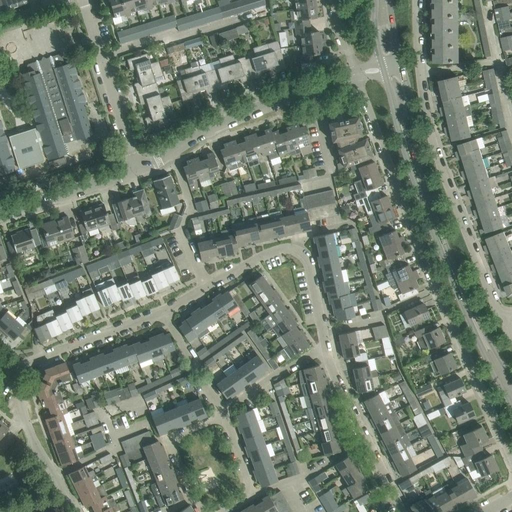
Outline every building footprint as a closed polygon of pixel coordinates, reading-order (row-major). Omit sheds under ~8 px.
[(0,0),(0,12),(28,3),(26,0),(0,0)] [(109,0),(115,18),(121,16),(123,22),(128,20),(126,17),(127,17),(121,0),(109,0)] [(133,0),(121,0),(127,17),(131,16),(130,13),(137,11),(133,0)] [(145,0),(133,0),(137,11),(144,9),(145,11),(149,10),(145,0)] [(157,0),(145,0),(149,10),(153,9),(152,6),(159,4),(157,0)] [(241,0),(236,2),(239,13),(244,11),(241,0)] [(250,10),(246,0),(242,0),(241,0),(244,11),(250,10)] [(294,0),(296,10),(317,7),(315,0),(314,0),(294,0)] [(434,54),(434,63),(455,62),(454,0),(433,0),(433,3),(437,3),(437,9),(433,9),(433,18),(437,18),(437,24),(434,24),(434,33),(437,33),(437,39),(434,39),(434,48),(437,48),(437,54),(434,54)] [(230,4),(219,7),(223,18),(233,15),(230,4)] [(508,6),(495,9),(496,15),(510,12),(508,6)] [(219,7),(208,10),(212,22),(223,18),(219,7)] [(294,21),(295,28),(308,26),(307,20),(317,18),(316,14),(318,14),(317,7),(296,10),(298,20),(294,21)] [(203,12),(197,14),(201,25),(206,23),(203,12)] [(510,12),(496,15),(498,22),(511,20),(510,12)] [(197,14),(192,16),(195,27),(201,25),(197,14)] [(168,17),(163,19),(166,30),(172,28),(168,17)] [(186,17),(181,19),(184,30),(190,28),(186,17)] [(163,19),(158,20),(161,31),(166,30),(163,19)] [(0,34),(22,27),(21,24),(20,24),(20,23),(19,22),(18,22),(0,28),(0,34)] [(147,24),(141,25),(145,36),(150,35),(147,24)] [(141,25),(136,27),(139,38),(145,36),(141,25)] [(308,26),(295,28),(296,35),(300,35),(302,45),(322,42),(321,35),(319,36),(319,31),(309,33),(308,26)] [(126,42),(123,31),(117,33),(120,44),(126,42)] [(227,32),(219,34),(222,43),(230,40),(227,32)] [(511,35),(501,38),(502,44),(511,42),(511,35)] [(188,41),(184,43),(186,49),(203,44),(201,38),(188,41)] [(303,56),(299,57),(300,64),(313,62),(312,55),(322,54),(321,50),(323,50),(322,42),(302,45),(303,56)] [(511,42),(502,44),(503,51),(511,49),(511,42)] [(184,43),(166,48),(168,54),(186,49),(184,43)] [(267,44),(260,46),(268,71),(274,69),(275,73),(286,69),(283,60),(280,49),(270,52),(267,44)] [(255,57),(246,60),(252,80),(262,77),(261,73),(268,71),(260,46),(253,48),(255,57)] [(0,175),(16,171),(13,161),(17,160),(20,169),(44,162),(41,152),(45,151),(48,160),(64,155),(68,153),(65,143),(79,139),(91,136),(82,106),(86,104),(72,62),(65,65),(62,56),(61,55),(60,54),(59,54),(52,57),(50,56),(49,57),(38,61),(36,60),(36,62),(28,64),(28,65),(27,65),(27,66),(27,67),(28,72),(21,74),(20,73),(19,73),(19,74),(18,74),(18,75),(19,79),(22,78),(35,119),(39,130),(26,135),(24,130),(18,132),(19,137),(6,141),(0,121),(0,175)] [(134,70),(136,76),(161,68),(159,61),(150,64),(147,54),(127,60),(130,71),(134,70)] [(233,55),(226,57),(233,81),(240,79),(241,83),(252,80),(246,60),(235,63),(233,55)] [(221,67),(211,70),(217,91),(228,87),(227,84),(233,81),(226,57),(218,59),(221,67)] [(167,59),(159,61),(161,67),(169,65),(167,59)] [(198,65),(191,67),(199,92),(205,90),(207,94),(217,91),(211,70),(201,73),(198,65)] [(176,81),(180,92),(183,101),(194,98),(193,94),(199,92),(191,67),(179,71),(182,79),(176,81)] [(161,68),(136,76),(138,83),(134,84),(138,94),(158,88),(156,83),(164,80),(163,76),(161,68)] [(484,75),(485,80),(496,78),(494,68),(483,71),(484,75)] [(436,88),(436,92),(460,87),(457,76),(439,81),(440,86),(436,88)] [(496,78),(485,80),(487,90),(492,89),(498,88),(496,78)] [(460,87),(436,92),(437,96),(442,95),(444,101),(462,97),(460,87)] [(158,88),(138,94),(141,105),(145,104),(147,110),(171,103),(169,96),(161,98),(158,88)] [(487,95),(489,100),(500,98),(498,88),(492,89),(493,93),(487,95)] [(440,108),(441,112),(464,107),(462,97),(444,101),(445,106),(440,108)] [(500,98),(489,100),(490,105),(495,104),(496,108),(492,109),(492,110),(502,108),(500,98)] [(171,103),(147,110),(149,117),(145,118),(148,129),(169,123),(165,113),(174,110),(171,103)] [(464,107),(441,112),(442,116),(447,115),(448,121),(466,117),(464,107)] [(502,108),(492,110),(493,115),(492,115),(493,121),(504,118),(502,108)] [(358,117),(328,123),(332,142),(336,141),(337,144),(333,145),(335,151),(337,150),(342,163),(337,164),(338,170),(344,167),(349,165),(355,163),(372,157),(366,139),(361,140),(360,136),(362,136),(358,117)] [(444,127),(445,132),(469,127),(466,117),(448,121),(449,126),(444,127)] [(504,118),(493,121),(494,125),(500,124),(501,128),(506,127),(504,118)] [(295,125),(293,126),(299,144),(304,155),(312,152),(310,145),(304,127),(300,128),(299,126),(296,127),(295,125)] [(287,132),(284,133),(290,152),(291,156),(301,153),(302,156),(304,155),(299,144),(293,126),(289,127),(289,129),(287,130),(287,132)] [(469,127),(445,132),(446,136),(451,135),(453,141),(471,137),(469,127)] [(266,135),(262,136),(268,154),(270,160),(280,156),(276,146),(277,146),(272,133),(270,129),(267,130),(268,132),(265,133),(266,135)] [(497,138),(499,143),(510,140),(507,130),(502,132),(503,136),(497,138)] [(275,132),(272,133),(277,146),(276,146),(280,156),(285,155),(284,153),(289,152),(291,156),(290,152),(284,133),(279,135),(278,133),(276,134),(275,132)] [(245,142),(242,143),(247,157),(248,161),(252,160),(251,155),(257,153),(251,135),(246,137),(247,139),(244,140),(245,142)] [(253,135),(251,135),(257,153),(261,152),(262,156),(267,154),(269,160),(270,160),(268,154),(262,136),(257,138),(256,136),(254,137),(253,135)] [(455,152),(457,156),(479,149),(476,139),(458,145),(460,150),(455,152)] [(511,145),(510,140),(499,143),(502,152),(508,151),(511,149),(511,145)] [(232,141),(230,142),(236,159),(238,167),(243,166),(243,163),(248,161),(247,157),(242,143),(237,145),(236,143),(233,144),(232,141)] [(220,150),(223,160),(226,168),(228,168),(229,170),(238,167),(236,159),(230,142),(226,144),(227,146),(224,147),(225,149),(220,150)] [(479,149),(457,156),(458,160),(463,159),(464,164),(482,158),(479,149)] [(208,159),(205,160),(210,178),(215,177),(214,172),(219,171),(213,153),(207,155),(208,159)] [(49,162),(50,166),(50,167),(51,167),(52,168),(53,168),(65,163),(66,163),(66,162),(66,161),(65,157),(49,162)] [(198,158),(193,159),(199,178),(200,182),(210,178),(205,160),(199,162),(198,158)] [(461,171),(463,175),(485,168),(482,158),(464,164),(466,170),(461,171)] [(187,166),(183,167),(189,185),(195,184),(193,179),(199,178),(193,159),(189,161),(190,163),(187,164),(187,166)] [(363,179),(378,174),(374,162),(359,168),(363,179)] [(485,168),(463,175),(464,180),(469,178),(471,184),(488,178),(485,168)] [(16,174),(0,179),(2,183),(2,184),(3,184),(3,185),(4,185),(4,184),(16,181),(16,180),(17,180),(18,179),(18,178),(16,174)] [(353,195),(355,201),(367,197),(365,191),(383,185),(378,174),(363,179),(353,183),(357,193),(353,195)] [(163,209),(179,204),(170,175),(154,181),(163,209)] [(495,176),(488,178),(471,184),(472,189),(468,191),(470,199),(475,198),(477,203),(495,198),(492,188),(498,186),(495,176)] [(233,181),(227,183),(231,196),(237,194),(233,181)] [(231,196),(227,183),(221,185),(225,197),(231,196)] [(244,186),(244,188),(245,193),(256,190),(254,183),(244,186)] [(134,197),(129,199),(134,217),(144,213),(146,217),(152,215),(143,189),(133,193),(134,197)] [(328,205),(330,204),(335,203),(332,190),(325,191),(328,205)] [(325,191),(318,193),(321,206),(324,206),(328,205),(325,191)] [(217,203),(215,193),(207,196),(210,205),(209,205),(210,209),(219,207),(217,203)] [(321,206),(318,193),(311,195),(314,208),(318,207),(321,206)] [(312,208),(314,208),(311,195),(305,196),(305,198),(308,209),(312,208)] [(369,215),(375,212),(391,207),(387,196),(369,202),(367,197),(355,201),(358,207),(363,205),(367,215),(369,215)] [(301,207),(293,209),(294,215),(298,231),(302,230),(303,232),(311,230),(309,222),(315,221),(312,208),(308,209),(305,198),(300,199),(301,207)] [(475,214),(498,207),(495,198),(477,203),(478,209),(474,210),(475,214)] [(113,208),(116,218),(118,222),(125,220),(125,222),(127,224),(129,225),(133,226),(137,225),(134,217),(129,199),(117,202),(119,206),(113,208)] [(205,200),(195,203),(198,213),(208,209),(205,200)] [(332,217),(338,215),(335,203),(330,204),(332,217)] [(104,204),(92,208),(98,228),(110,224),(112,231),(118,229),(113,214),(107,216),(104,204)] [(330,204),(328,205),(324,206),(326,218),(332,217),(330,204)] [(321,219),(326,218),(324,206),(321,206),(318,207),(321,219)] [(312,208),(315,221),(321,219),(318,207),(314,208),(312,208)] [(369,215),(368,215),(373,226),(378,224),(379,224),(380,224),(386,222),(395,218),(391,207),(375,212),(369,215)] [(483,223),(501,217),(498,207),(475,214),(476,219),(481,217),(483,223)] [(80,212),(83,221),(84,223),(79,225),(84,240),(89,239),(87,231),(98,228),(92,208),(80,212)] [(280,211),(268,214),(273,236),(278,235),(278,238),(286,236),(282,218),(280,211)] [(168,231),(174,229),(178,228),(182,216),(175,213),(170,226),(168,231)] [(261,215),(256,216),(257,224),(261,242),(270,240),(269,237),(273,236),(268,214),(261,215)] [(204,215),(192,219),(195,231),(201,229),(199,221),(205,219),(204,215)] [(294,215),(282,218),(286,236),(294,234),(294,232),(298,231),(294,215)] [(67,216),(41,225),(46,239),(41,241),(44,248),(48,247),(75,238),(67,216)] [(501,217),(483,223),(485,228),(480,230),(481,235),(488,233),(487,232),(504,227),(501,217)] [(261,242),(257,224),(245,226),(248,242),(253,241),(254,243),(261,242)] [(373,226),(368,228),(371,234),(375,232),(380,230),(378,224),(373,226)] [(245,226),(233,229),(234,235),(237,247),(245,245),(244,243),(248,242),(245,226)] [(355,228),(348,230),(350,237),(340,239),(341,245),(354,242),(358,241),(355,228)] [(12,241),(7,242),(12,258),(24,254),(23,251),(35,247),(30,229),(20,232),(21,233),(11,236),(12,241)] [(222,237),(226,256),(234,254),(234,252),(238,251),(237,247),(234,235),(233,229),(227,230),(229,236),(222,237)] [(378,237),(383,248),(403,240),(402,237),(398,238),(395,231),(378,237)] [(484,246),(485,250),(507,241),(504,231),(486,238),(488,244),(484,246)] [(313,237),(314,239),(314,243),(316,242),(318,249),(335,246),(332,233),(313,237)] [(38,236),(33,238),(35,246),(36,246),(40,245),(41,244),(38,236)] [(161,237),(150,242),(152,247),(163,243),(161,237)] [(222,237),(210,240),(213,256),(218,255),(218,258),(226,256),(222,237)] [(210,240),(197,243),(201,261),(210,260),(209,257),(213,256),(210,240)] [(370,265),(372,273),(377,272),(382,269),(386,267),(386,268),(390,266),(404,260),(402,254),(404,253),(403,253),(400,246),(405,244),(403,240),(383,248),(387,259),(383,260),(379,262),(380,267),(376,269),(374,263),(370,265)] [(507,241),(485,250),(487,254),(491,252),(494,258),(511,251),(507,241)] [(119,250),(125,248),(123,242),(117,244),(119,250)] [(150,242),(139,246),(141,252),(152,247),(150,242)] [(83,245),(72,249),(76,264),(77,265),(89,261),(83,245)] [(139,246),(127,250),(129,256),(141,252),(139,246)] [(319,256),(317,257),(318,262),(337,258),(335,246),(318,249),(319,256)] [(127,250),(116,255),(118,260),(129,256),(127,250)] [(491,265),(493,269),(511,261),(511,253),(511,251),(494,258),(496,263),(491,265)] [(356,263),(357,267),(365,265),(362,253),(358,253),(358,254),(359,257),(360,262),(356,263)] [(116,255),(105,259),(107,265),(118,260),(116,255)] [(337,258),(318,262),(320,267),(322,267),(323,273),(340,270),(337,258)] [(105,259),(96,263),(98,270),(102,269),(103,271),(108,269),(107,265),(105,259)] [(390,266),(386,268),(388,273),(385,274),(390,286),(397,283),(417,274),(415,270),(411,272),(408,265),(406,265),(404,260),(390,266)] [(511,261),(493,269),(494,273),(499,271),(501,277),(511,272),(511,261)] [(98,270),(96,263),(86,266),(89,273),(98,270)] [(168,284),(162,270),(160,265),(149,270),(151,275),(158,291),(157,289),(168,284)] [(174,265),(162,270),(168,284),(179,279),(174,265)] [(365,265),(357,267),(358,271),(362,270),(365,278),(369,277),(365,265)] [(82,268),(73,271),(76,278),(85,275),(82,268)] [(44,278),(51,276),(48,269),(42,272),(44,278)] [(325,281),(322,282),(324,287),(342,283),(340,270),(323,273),(325,281)] [(64,275),(66,280),(67,281),(76,278),(73,271),(64,275)] [(498,284),(500,288),(511,283),(511,272),(501,277),(503,282),(498,284)] [(249,285),(255,293),(256,294),(269,285),(262,275),(261,276),(260,274),(255,277),(256,279),(249,285)] [(397,283),(390,286),(392,285),(394,290),(399,287),(402,293),(398,295),(400,301),(419,293),(416,288),(418,287),(418,286),(417,287),(414,280),(419,278),(417,274),(397,283)] [(64,275),(53,279),(55,285),(66,280),(64,275)] [(147,296),(140,280),(138,275),(127,280),(128,283),(129,285),(134,296),(135,298),(145,294),(146,296),(147,296)] [(151,275),(140,280),(147,296),(158,291),(151,275)] [(369,277),(365,278),(367,285),(363,286),(364,290),(368,289),(368,290),(372,289),(369,277)] [(112,278),(104,282),(112,303),(121,299),(116,288),(112,278)] [(53,279),(41,283),(44,289),(55,285),(53,279)] [(94,286),(97,292),(103,307),(112,303),(104,282),(94,286)] [(41,283),(30,288),(32,293),(34,298),(45,294),(44,289),(41,283)] [(128,283),(116,288),(121,299),(122,301),(134,296),(129,285),(128,283)] [(342,283),(324,287),(325,292),(327,292),(328,298),(345,294),(342,283)] [(511,283),(500,288),(502,292),(506,290),(509,296),(511,294),(511,283)] [(269,285),(256,294),(263,304),(278,294),(275,289),(273,291),(269,285)] [(32,293),(30,288),(25,290),(29,301),(34,299),(34,298),(32,293)] [(91,288),(82,292),(84,298),(85,299),(91,312),(100,308),(96,299),(94,294),(91,288)] [(234,288),(228,292),(232,297),(237,294),(237,293),(234,288)] [(217,296),(216,297),(227,313),(228,312),(238,305),(232,297),(228,292),(228,291),(222,296),(221,294),(217,296)] [(237,294),(232,297),(238,305),(239,307),(243,303),(237,294)] [(278,294),(263,304),(270,314),(264,318),(265,318),(283,305),(279,299),(281,298),(278,294)] [(345,294),(328,298),(329,304),(332,303),(333,310),(350,306),(348,295),(345,295),(345,294)] [(209,304),(207,306),(217,320),(219,318),(227,313),(216,297),(212,300),(213,302),(209,304)] [(75,302),(77,305),(82,316),(91,312),(84,298),(75,302)] [(375,299),(371,300),(374,311),(382,309),(379,299),(375,300),(375,299)] [(243,303),(239,307),(241,310),(245,316),(250,313),(243,303)] [(404,312),(408,321),(410,326),(429,317),(423,303),(404,312)] [(66,310),(67,312),(72,323),(83,318),(82,316),(77,305),(66,310)] [(283,305),(265,318),(271,328),(292,313),(289,309),(287,310),(283,305)] [(199,308),(195,311),(206,327),(210,324),(217,320),(207,306),(201,310),(200,308),(199,308)] [(350,306),(333,310),(334,316),(336,315),(337,320),(354,317),(352,307),(350,307),(350,306)] [(0,307),(0,327),(3,330),(1,332),(3,334),(15,321),(0,307)] [(52,310),(41,314),(44,321),(47,329),(51,337),(62,332),(61,330),(55,317),(52,310)] [(191,317),(186,320),(197,336),(199,339),(204,335),(207,333),(209,332),(206,327),(195,311),(191,314),(192,316),(191,317)] [(253,311),(248,315),(255,324),(260,321),(253,311)] [(67,312),(55,317),(61,330),(72,325),(72,323),(67,312)] [(292,313),(271,328),(278,337),(297,324),(293,319),(295,317),(292,313)] [(34,329),(36,333),(40,342),(51,337),(47,329),(44,321),(41,314),(37,316),(38,320),(37,321),(39,327),(34,329)] [(183,325),(179,328),(188,342),(197,336),(186,320),(182,323),(183,325)] [(15,321),(3,334),(5,335),(7,333),(14,340),(18,335),(22,339),(32,329),(28,325),(24,329),(15,321)] [(238,329),(240,332),(251,325),(248,321),(244,325),(238,329)] [(297,324),(278,337),(282,335),(289,345),(283,349),(304,334),(301,330),(299,331),(295,326),(297,324)] [(385,325),(372,328),(375,340),(388,337),(385,325)] [(414,332),(418,341),(416,342),(421,352),(444,342),(438,328),(431,331),(429,325),(414,332)] [(247,333),(253,341),(258,337),(252,329),(247,333)] [(337,342),(338,347),(357,343),(354,331),(339,335),(340,341),(337,342)] [(163,333),(156,336),(163,353),(175,349),(169,334),(164,336),(163,333)] [(304,334),(283,349),(290,359),(309,345),(305,340),(307,338),(304,334)] [(150,341),(145,343),(151,358),(163,353),(156,336),(149,339),(150,341)] [(258,337),(253,341),(259,351),(264,347),(258,337)] [(402,337),(393,341),(396,346),(405,343),(402,337)] [(151,358),(145,343),(140,344),(140,342),(132,345),(139,362),(141,368),(153,364),(151,358)] [(357,343),(338,347),(340,353),(342,352),(344,359),(354,356),(355,363),(367,360),(366,352),(359,354),(357,343)] [(127,344),(120,347),(126,364),(138,360),(139,362),(132,345),(128,347),(127,344)] [(205,347),(210,354),(220,347),(218,344),(208,351),(205,347)] [(114,352),(109,354),(115,369),(126,364),(120,347),(113,350),(114,352)] [(205,347),(196,353),(201,360),(210,354),(205,347)] [(264,347),(259,351),(267,361),(272,357),(264,347)] [(384,349),(385,356),(393,354),(391,348),(384,349)] [(441,350),(432,354),(420,359),(423,366),(430,363),(432,369),(435,376),(441,374),(455,367),(449,353),(444,356),(441,350)] [(103,353),(96,356),(103,374),(115,369),(109,354),(104,356),(103,353)] [(258,355),(247,363),(258,378),(265,373),(263,371),(267,368),(258,355)] [(90,361),(85,363),(91,378),(103,374),(96,356),(89,359),(90,361)] [(212,357),(203,363),(202,364),(206,370),(214,364),(216,363),(215,360),(212,357)] [(272,357),(267,361),(274,371),(279,367),(272,357)] [(352,376),(353,382),(371,378),(371,377),(377,376),(376,370),(370,372),(367,360),(355,363),(356,368),(353,369),(354,376),(352,376)] [(80,362),(73,365),(79,383),(91,378),(85,363),(81,365),(80,362)] [(39,386),(36,387),(40,398),(39,398),(43,408),(48,406),(48,407),(63,401),(58,388),(72,383),(65,363),(44,370),(46,373),(39,386)] [(247,363),(237,370),(246,383),(250,381),(252,383),(258,378),(247,363)] [(319,365),(299,371),(300,384),(325,377),(323,370),(320,370),(319,365)] [(183,366),(169,372),(172,378),(186,372),(183,366)] [(237,370),(227,377),(238,393),(244,388),(243,386),(246,383),(237,370)] [(170,374),(159,379),(160,383),(172,378),(169,372),(170,374)] [(401,378),(398,372),(392,375),(395,381),(401,378)] [(189,374),(178,380),(181,386),(192,381),(189,374)] [(147,385),(149,389),(160,383),(159,379),(151,383),(149,377),(145,379),(147,385)] [(227,377),(216,385),(226,398),(230,395),(231,397),(238,393),(227,377)] [(325,377),(300,384),(300,385),(303,396),(326,390),(324,385),(327,384),(325,377)] [(371,378),(353,382),(354,387),(356,386),(358,393),(361,392),(365,400),(361,402),(362,403),(378,394),(376,395),(373,390),(371,378)] [(460,378),(437,388),(440,395),(445,407),(451,404),(456,402),(454,396),(458,394),(459,395),(461,394),(460,393),(466,391),(460,378)] [(178,380),(166,385),(168,389),(179,384),(180,386),(181,386),(178,380)] [(286,381),(274,385),(276,391),(288,387),(286,381)] [(78,395),(83,394),(80,385),(78,386),(77,384),(72,385),(75,393),(77,393),(78,395)] [(128,387),(122,389),(125,400),(132,397),(138,395),(133,384),(127,386),(128,387)] [(134,384),(133,384),(138,395),(138,394),(149,389),(147,385),(136,390),(134,384)] [(417,397),(433,390),(431,384),(415,391),(417,397)] [(407,386),(402,389),(405,394),(410,392),(407,386)] [(288,387),(276,391),(280,403),(284,402),(283,397),(282,395),(290,393),(288,387)] [(116,390),(109,392),(114,404),(125,400),(122,389),(116,391),(116,390)] [(155,390),(143,396),(146,402),(158,396),(157,394),(155,390)] [(326,390),(303,396),(307,408),(331,401),(329,394),(327,394),(326,390)] [(378,394),(362,403),(364,407),(366,406),(369,412),(389,402),(390,402),(384,391),(378,394)] [(104,394),(107,403),(108,406),(114,404),(109,392),(104,394)] [(91,396),(96,408),(102,406),(97,394),(91,396)] [(199,399),(188,404),(194,419),(198,417),(199,419),(206,416),(199,399)] [(63,401),(48,407),(52,417),(52,418),(62,414),(63,415),(67,413),(63,401)] [(331,401),(307,408),(311,420),(332,414),(331,409),(333,408),(331,401)] [(275,402),(269,404),(273,416),(279,414),(275,402)] [(389,416),(394,413),(389,402),(369,412),(372,418),(370,419),(372,424),(389,416)] [(415,402),(410,405),(416,416),(421,413),(418,408),(415,402)] [(451,404),(438,410),(439,413),(440,415),(446,412),(449,418),(455,415),(458,423),(474,416),(469,403),(459,407),(456,402),(451,404)] [(188,404),(176,408),(183,426),(190,422),(189,420),(194,419),(188,404)] [(176,408),(164,413),(170,428),(174,426),(175,429),(183,426),(176,408)] [(236,423),(238,428),(256,421),(252,409),(236,415),(238,422),(236,423)] [(95,412),(87,414),(83,416),(85,422),(97,418),(95,412)] [(164,413),(152,418),(159,435),(167,432),(166,430),(170,428),(164,413)] [(394,427),(400,424),(394,413),(389,416),(372,424),(375,429),(377,428),(380,434),(394,427)] [(421,413),(416,416),(418,421),(421,426),(427,424),(424,418),(421,413)] [(46,419),(50,432),(66,426),(63,415),(62,414),(52,418),(52,417),(46,419)] [(279,414),(273,416),(276,416),(279,427),(283,426),(279,414)] [(332,414),(311,420),(314,432),(320,430),(320,431),(338,426),(336,418),(334,419),(332,414)] [(97,418),(85,422),(87,428),(99,424),(97,418)] [(0,420),(0,438),(9,428),(8,427),(8,428),(0,420)] [(256,421),(238,428),(240,433),(242,432),(244,439),(261,433),(256,421)] [(383,445),(406,434),(400,424),(394,427),(380,434),(383,439),(381,440),(383,445)] [(421,426),(424,432),(429,429),(427,424),(421,426)] [(66,426),(50,432),(54,443),(74,436),(74,435),(70,436),(66,426)] [(338,426),(320,431),(323,442),(321,443),(339,438),(338,433),(340,433),(338,426)] [(466,456),(462,458),(462,459),(475,453),(478,452),(475,446),(487,440),(482,427),(472,431),(464,435),(467,443),(461,446),(466,456)] [(149,431),(143,433),(148,445),(154,443),(149,431)] [(90,436),(92,442),(104,438),(101,432),(90,436)] [(143,433),(138,436),(142,447),(143,447),(148,445),(143,433)] [(261,433),(244,439),(247,446),(245,447),(247,452),(265,445),(261,433)] [(405,448),(411,445),(406,434),(383,445),(385,450),(388,449),(391,455),(405,448)] [(74,436),(54,443),(58,454),(74,448),(78,447),(74,436)] [(138,436),(132,438),(137,450),(142,447),(138,436)] [(104,438),(92,442),(95,451),(106,445),(104,438)] [(132,438),(126,440),(131,452),(137,450),(132,438)] [(296,438),(292,439),(296,451),(302,449),(307,448),(306,447),(300,449),(298,445),(296,438)] [(339,438),(321,443),(324,455),(340,451),(339,446),(341,445),(339,438)] [(126,440),(121,442),(126,454),(131,452),(126,440)] [(148,445),(143,447),(148,459),(165,452),(162,445),(160,446),(158,441),(154,443),(148,445)] [(265,445),(247,452),(248,457),(250,456),(253,463),(269,457),(265,445)] [(417,456),(411,445),(405,448),(391,455),(394,461),(391,462),(394,467),(411,459),(417,456)] [(438,445),(432,448),(435,453),(437,457),(443,454),(438,445)] [(74,448),(58,454),(62,465),(78,459),(84,457),(82,452),(76,454),(74,448)] [(296,451),(300,462),(310,459),(307,448),(302,449),(296,451)] [(165,452),(148,459),(153,471),(167,465),(165,460),(168,459),(165,452)] [(475,453),(462,459),(465,465),(466,467),(468,466),(470,472),(478,469),(481,476),(497,469),(491,455),(478,461),(475,453)] [(120,456),(124,468),(127,467),(130,466),(126,454),(120,456)] [(110,455),(99,460),(102,465),(113,460),(110,455)] [(350,455),(335,464),(342,476),(358,465),(355,460),(354,462),(350,455)] [(269,457),(253,463),(255,470),(253,470),(255,475),(273,469),(269,457)] [(448,457),(442,460),(446,467),(446,466),(445,465),(449,463),(448,462),(450,460),(448,457)] [(411,459),(394,467),(396,472),(399,470),(402,477),(416,469),(411,459)] [(436,464),(431,466),(434,471),(435,473),(446,467),(442,460),(436,464)] [(289,464),(290,466),(291,470),(286,471),(288,477),(299,474),(295,461),(291,463),(289,464)] [(151,485),(174,475),(171,468),(169,469),(167,465),(153,471),(157,482),(151,485)] [(358,465),(342,476),(349,486),(363,477),(359,471),(361,470),(358,465)] [(84,466),(69,474),(75,486),(96,475),(93,470),(88,473),(84,466)] [(428,474),(434,471),(431,466),(420,472),(422,476),(428,473),(428,474)] [(273,469),(255,475),(257,480),(259,480),(261,487),(277,481),(273,469)] [(414,476),(409,479),(412,484),(418,481),(417,479),(422,476),(420,472),(414,476)] [(96,475),(75,486),(80,496),(103,485),(102,484),(95,488),(93,483),(98,480),(96,475)] [(174,475),(151,485),(151,486),(151,487),(154,495),(155,495),(155,496),(161,494),(162,494),(177,488),(175,483),(177,482),(174,475)] [(319,475),(308,482),(315,492),(321,489),(317,484),(322,480),(319,475)] [(349,486),(347,487),(354,498),(368,489),(364,483),(366,481),(363,477),(349,486)] [(412,484),(409,479),(398,485),(401,491),(406,488),(408,493),(415,489),(412,485),(412,484)] [(468,480),(457,486),(464,500),(468,498),(469,500),(477,496),(468,480)] [(447,484),(442,487),(454,509),(462,504),(460,502),(464,500),(457,486),(450,490),(447,484)] [(103,485),(80,496),(85,507),(91,504),(100,500),(105,497),(108,495),(103,485)] [(430,489),(429,489),(433,497),(434,496),(435,499),(434,499),(441,511),(443,511),(446,510),(447,511),(448,511),(454,509),(442,487),(431,493),(430,489)] [(177,488),(162,494),(166,506),(184,499),(181,492),(179,493),(177,488)] [(428,500),(423,503),(427,511),(441,511),(434,499),(435,499),(434,496),(433,497),(429,489),(424,492),(428,500)] [(280,491),(270,497),(273,503),(284,497),(280,491)] [(329,491),(318,498),(322,503),(332,497),(329,491)] [(263,501),(259,504),(263,511),(278,511),(276,508),(273,503),(270,497),(268,495),(262,499),(263,501)] [(371,500),(367,495),(357,500),(360,506),(362,505),(371,500)] [(100,500),(91,504),(95,511),(101,511),(116,505),(113,498),(107,500),(105,497),(100,500)] [(284,497),(273,503),(276,508),(287,502),(284,497)] [(332,497),(322,503),(325,509),(336,502),(332,497)] [(411,498),(407,501),(413,511),(427,511),(423,503),(421,500),(414,504),(411,498)] [(362,511),(365,510),(362,505),(360,506),(357,500),(354,502),(359,511),(362,511)] [(148,511),(144,501),(141,502),(138,504),(140,511),(148,511)] [(287,502),(276,508),(278,511),(281,511),(290,507),(287,502)]
